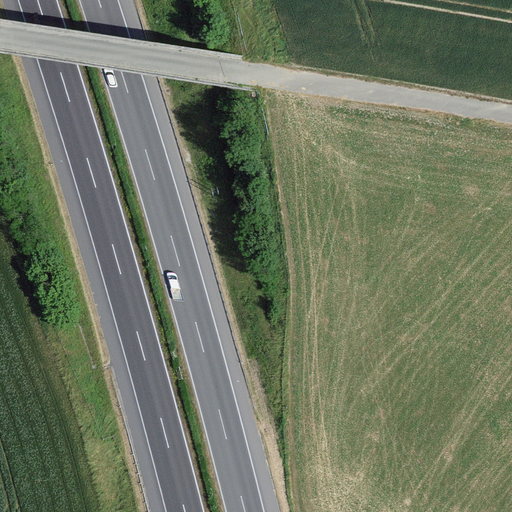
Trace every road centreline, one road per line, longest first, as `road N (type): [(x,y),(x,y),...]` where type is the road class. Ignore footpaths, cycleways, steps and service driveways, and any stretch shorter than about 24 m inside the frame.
road 1 (motorway): [(37,0),(184,511)]
road 2 (motorway): [(244,511),(98,0)]
road 3 (track): [(0,35),(511,115)]
